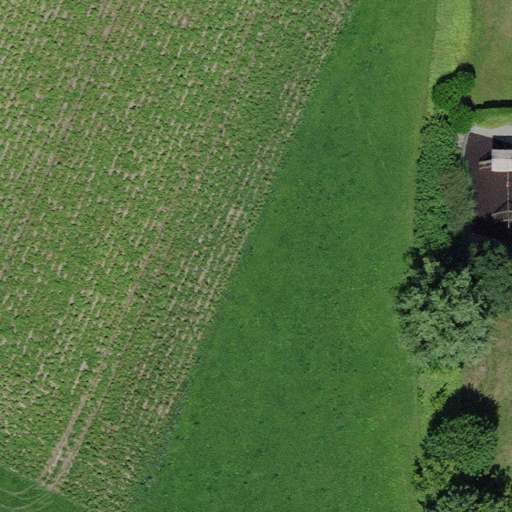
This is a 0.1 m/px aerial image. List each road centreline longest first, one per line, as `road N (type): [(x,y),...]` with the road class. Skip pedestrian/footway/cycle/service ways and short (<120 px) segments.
road 1 (motorway): [(250,0),(235,511)]
road 2 (motorway): [(330,511),(342,0)]
